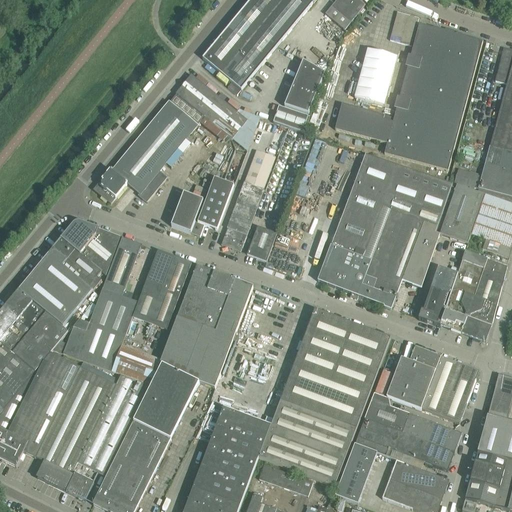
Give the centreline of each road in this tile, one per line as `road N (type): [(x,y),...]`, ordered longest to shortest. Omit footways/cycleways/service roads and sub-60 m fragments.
road 1 (unclassified): [(66,198),(198,256),(491,363)]
road 2 (unknown): [(146,511),(202,422),(261,381),(304,294)]
road 3 (unclassified): [(66,198),(232,0)]
road 4 (unclassified): [(454,511),(491,363)]
